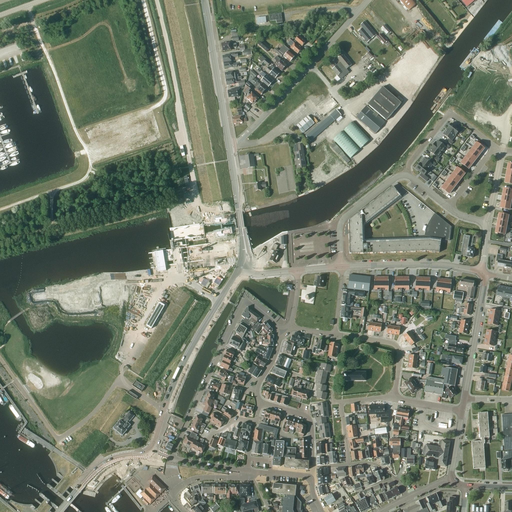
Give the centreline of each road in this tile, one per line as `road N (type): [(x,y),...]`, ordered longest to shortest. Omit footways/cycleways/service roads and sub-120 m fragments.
road 1 (residential): [(170,458),(244,299),(277,327)]
road 2 (primary): [(149,451),(179,369),(239,267)]
road 3 (unclassified): [(229,146),(369,0)]
road 4 (primary): [(229,146),(204,0)]
road 5 (tertiary): [(481,271),(342,267)]
road 6 (residential): [(407,175),(449,112),(494,146)]
road 7 (residential): [(342,267),(342,219),(407,175)]
road 8 (tertiary): [(464,398),(486,274)]
road 9 (primary): [(239,267),(229,146)]
